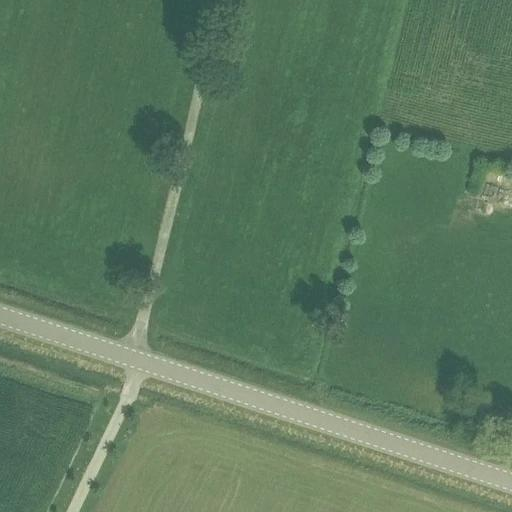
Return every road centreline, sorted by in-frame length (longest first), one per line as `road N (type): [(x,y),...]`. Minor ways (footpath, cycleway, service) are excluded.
road 1 (tertiary): [(511,483),(0,315)]
road 2 (unknown): [(140,363),(216,0)]
